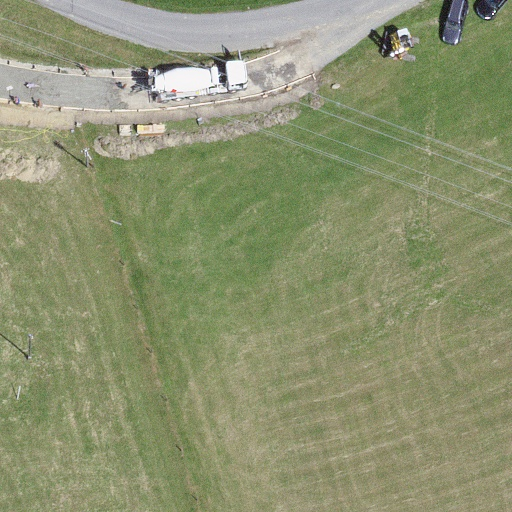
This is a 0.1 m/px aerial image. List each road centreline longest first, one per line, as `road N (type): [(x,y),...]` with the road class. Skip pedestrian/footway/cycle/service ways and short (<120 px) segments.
road 1 (track): [(0,79),(128,96),(263,77),(378,10)]
road 2 (track): [(74,0),(168,40),(241,36),(402,0)]
